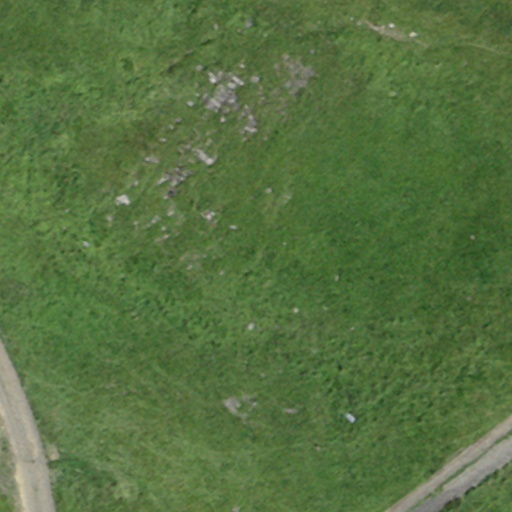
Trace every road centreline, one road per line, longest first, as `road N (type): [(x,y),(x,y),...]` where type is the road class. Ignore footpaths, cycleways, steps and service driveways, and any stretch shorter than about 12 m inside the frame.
road 1 (track): [(69,511),(59,461),(0,328)]
road 2 (track): [(511,415),(492,426),(418,511)]
